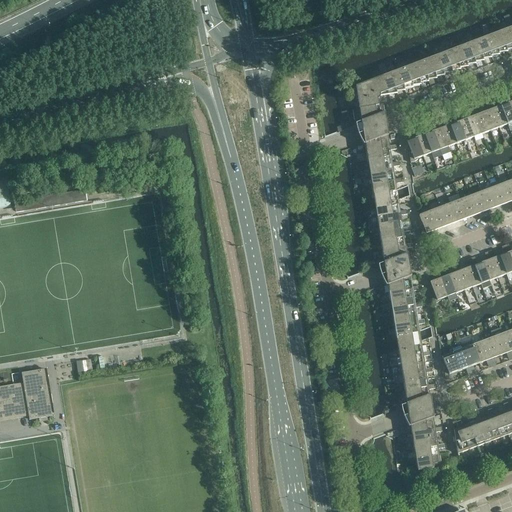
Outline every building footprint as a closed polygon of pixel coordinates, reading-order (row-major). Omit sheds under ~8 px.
[(511,49),(511,41),(508,30),(500,33),(507,52),(508,52),(507,51),(511,49)] [(507,52),(500,33),(492,36),(499,55),(499,54),(507,52)] [(499,55),(492,36),(484,39),(491,58),(492,58),(491,57),(499,55)] [(491,58),(484,39),(476,42),(483,61),(484,61),(483,60),(491,58)] [(483,61),(476,42),(468,45),(476,64),(475,63),(483,61)] [(476,64),(468,45),(460,48),(468,67),(468,66),(476,64)] [(468,67),(460,48),(453,51),(460,70),(460,68),(468,67)] [(460,70),(453,51),(445,54),(452,73),(452,72),(460,70)] [(452,73),(445,54),(437,57),(444,76),(445,76),(444,74),(452,73)] [(444,76),(437,57),(429,60),(436,79),(437,79),(436,77),(444,76)] [(436,79),(429,60),(421,63),(428,82),(429,82),(428,80),(436,79)] [(428,82),(421,63),(413,66),(421,85),(420,83),(428,82)] [(421,85),(413,66),(405,69),(412,88),(413,88),(412,86),(421,85)] [(412,88),(405,69),(398,72),(405,91),(404,89),(412,88)] [(405,91),(398,72),(389,75),(397,94),(397,92),(405,91)] [(397,94),(389,75),(382,78),(388,95),(397,94)] [(384,114),(383,105),(378,106),(377,100),(378,100),(379,99),(379,98),(380,98),(380,97),(388,95),(382,78),(356,88),(359,110),(353,111),(355,125),(356,125),(356,126),(361,123),(361,124),(363,133),(364,144),(373,141),(388,135),(386,125),(385,114),(384,114)] [(511,123),(511,112),(509,104),(500,107),(507,125),(511,123)] [(507,125),(500,107),(492,110),(499,128),(507,125)] [(499,128),(492,110),(484,113),(490,132),(499,128)] [(490,132),(484,113),(475,116),(482,135),(490,132)] [(482,135),(475,116),(467,120),(474,138),(482,135)] [(474,138),(467,120),(458,123),(465,141),(474,138)] [(465,141),(458,123),(450,126),(457,144),(465,141)] [(457,144),(450,126),(441,129),(448,148),(457,144)] [(448,148),(441,129),(433,132),(440,151),(448,148)] [(440,151),(433,132),(424,136),(431,154),(440,151)] [(388,136),(388,135),(373,141),(374,145),(389,142),(388,137),(388,136)] [(431,154),(424,136),(416,139),(423,157),(431,154)] [(423,157),(416,139),(407,142),(411,152),(409,153),(410,163),(412,163),(413,163),(414,162),(416,162),(417,161),(418,160),(419,159),(420,158),(423,157)] [(390,149),(389,147),(389,142),(374,145),(373,141),(364,144),(364,145),(365,145),(366,153),(390,149)] [(391,157),(390,151),(390,149),(366,153),(367,161),(391,157)] [(392,163),(391,157),(367,161),(369,169),(392,166),(392,163)] [(394,174),(393,168),(392,166),(369,169),(370,178),(394,174)] [(395,180),(394,174),(370,178),(372,186),(395,182),(395,180)] [(0,208),(11,207),(6,177),(0,177),(0,208)] [(511,201),(511,185),(511,181),(500,185),(507,204),(511,201)] [(396,191),(395,184),(395,182),(372,186),(374,200),(375,208),(377,218),(400,214),(400,212),(399,206),(389,208),(388,204),(398,200),(397,192),(396,191)] [(507,204),(500,185),(490,189),(497,207),(507,204)] [(497,207),(490,189),(480,193),(487,211),(497,207)] [(16,212),(87,200),(85,191),(14,203),(16,212)] [(487,211),(480,193),(470,197),(477,215),(487,211)] [(477,215),(470,197),(460,201),(467,219),(477,215)] [(467,219),(460,201),(450,204),(457,223),(467,219)] [(457,223),(450,204),(440,208),(447,227),(457,223)] [(447,227),(440,208),(430,212),(437,230),(447,227)] [(437,230),(430,212),(419,216),(423,226),(421,227),(423,238),(424,238),(425,237),(426,237),(428,236),(429,235),(430,234),(432,233),(433,232),(437,230)] [(402,222),(401,216),(400,214),(377,218),(378,226),(402,222)] [(403,228),(402,222),(378,226),(379,234),(403,231),(403,228)] [(404,239),(403,233),(403,231),(379,234),(381,243),(404,239)] [(405,245),(404,239),(381,243),(382,251),(406,247),(405,245)] [(409,266),(407,256),(407,255),(406,249),(406,247),(382,251),(384,263),(383,264),(384,265),(385,275),(387,285),(387,286),(388,286),(389,294),(412,290),(412,288),(410,278),(411,277),(411,276),(409,266)] [(511,272),(511,265),(508,254),(499,257),(506,275),(511,272)] [(506,275),(499,257),(491,260),(498,278),(506,275)] [(498,278),(491,260),(482,263),(489,282),(498,278)] [(489,282),(482,263),(474,266),(481,285),(489,282)] [(481,285),(474,266),(466,270),(472,288),(481,285)] [(472,288),(466,270),(457,273),(464,291),(472,288)] [(464,291),(457,273),(449,276),(456,294),(464,291)] [(456,294),(449,276),(440,279),(447,297),(456,294)] [(447,297),(440,279),(430,283),(434,293),(432,294),(433,304),(435,304),(436,304),(438,303),(439,302),(441,301),(442,300),(443,299),(447,297)] [(414,298),(413,292),(412,290),(389,294),(390,302),(414,298)] [(415,304),(414,298),(390,302),(392,310),(415,306),(415,304)] [(416,315),(415,309),(415,306),(392,310),(393,319),(416,315)] [(417,321),(416,315),(393,319),(394,327),(418,323),(417,321)] [(419,333),(418,325),(418,323),(394,327),(399,359),(423,355),(423,353),(421,341),(419,333)] [(511,351),(511,330),(503,334),(510,352),(511,352),(511,351)] [(510,352),(503,334),(493,338),(500,356),(508,353),(510,352)] [(500,356),(493,338),(483,342),(490,360),(491,359),(500,356)] [(490,360),(483,342),(472,345),(479,364),(488,361),(490,360)] [(479,364),(472,345),(462,349),(469,368),(471,367),(479,364)] [(469,368),(462,349),(452,353),(459,371),(467,368),(469,368)] [(459,371),(452,353),(442,357),(445,367),(443,368),(445,379),(447,379),(448,378),(449,378),(450,377),(451,377),(452,376),(453,375),(454,374),(455,373),(459,371)] [(424,363),(423,357),(423,355),(399,359),(401,367),(424,363)] [(425,370),(424,363),(401,367),(402,375),(426,372),(425,370)] [(54,416),(46,370),(22,374),(24,384),(0,387),(0,421),(29,416),(30,420),(54,416)] [(427,380),(426,374),(426,372),(402,375),(403,383),(427,380)] [(428,386),(427,380),(403,383),(405,392),(428,388),(428,386)] [(434,418),(432,407),(430,396),(429,396),(429,390),(428,388),(405,392),(407,404),(406,405),(406,406),(408,416),(410,426),(410,427),(412,435),(435,431),(435,429),(433,419),(434,418)] [(511,422),(507,410),(505,411),(499,413),(508,435),(511,433),(511,422)] [(499,413),(494,415),(492,416),(500,438),(508,435),(499,413)] [(492,416),(490,417),(484,419),(492,441),(500,438),(492,416)] [(484,419),(478,421),(476,422),(484,444),(492,441),(484,419)] [(476,422),(474,423),(468,425),(476,447),(484,444),(476,422)] [(468,425),(462,427),(460,428),(469,450),(476,447),(468,425)] [(460,428),(458,429),(454,431),(457,455),(469,450),(460,428)] [(436,439),(435,433),(435,431),(412,435),(413,443),(436,439)] [(437,445),(436,439),(413,443),(414,451),(438,448),(437,445)] [(439,456),(438,450),(438,448),(414,451),(416,460),(439,456)] [(440,465),(439,456),(416,460),(418,472),(433,469),(433,467),(440,465)]
